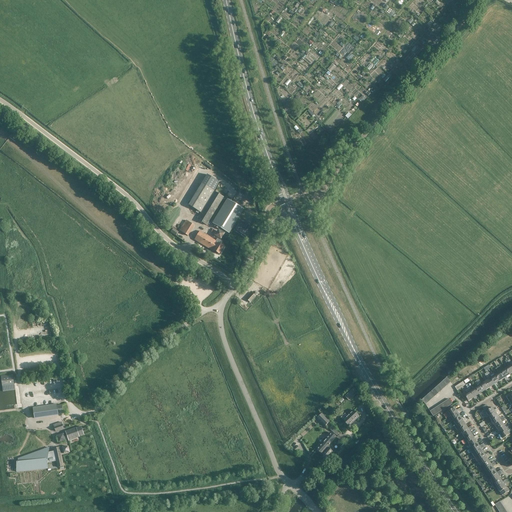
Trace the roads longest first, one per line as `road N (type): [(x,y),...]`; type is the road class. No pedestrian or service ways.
road 1 (secondary): [(454,511),(358,358),(292,215)]
road 2 (unclassified): [(231,285),(0,100)]
road 3 (unclassified): [(480,0),(319,194)]
road 4 (secondary): [(292,215),(265,149),(226,0)]
road 5 (unclassified): [(310,503),(277,468),(222,332),(221,307)]
road 6 (track): [(19,375),(0,253)]
